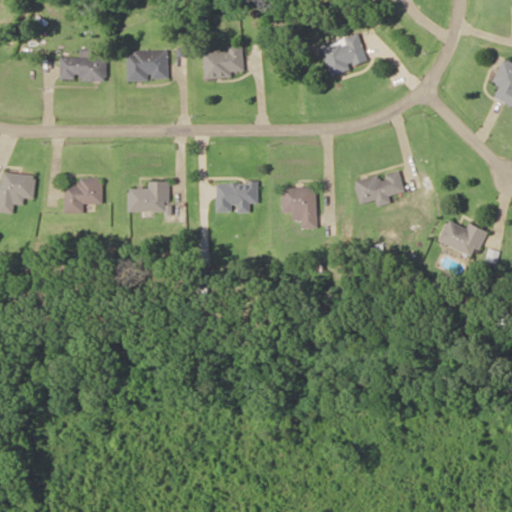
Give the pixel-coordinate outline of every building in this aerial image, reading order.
[(323,46),(332,75),(369,64),(360,35),(323,46)] [(206,79),(233,78),(233,73),(245,72),(244,45),(228,45),(229,53),(206,53),(206,79)] [(169,51),(129,51),(129,81),(169,81),(169,51)] [(62,81),(108,81),(108,58),(62,58),(62,81)] [(497,99),(511,105),(511,62),(506,60),(496,84),(502,87),(497,99)] [(357,182),(362,205),(378,201),(380,207),(393,204),(392,197),(407,193),(402,171),(357,182)] [(37,177),(5,173),(0,213),(15,215),(16,205),(25,206),(25,199),(34,200),(37,177)] [(66,213),(87,213),(88,204),(103,205),(104,180),(81,179),(81,186),(67,186),(66,213)] [(171,182),(151,182),(151,190),(131,190),(130,212),(171,213),(171,182)] [(260,204),(259,183),(219,183),(219,213),(237,213),(237,214),(252,214),(252,204),(260,204)] [(318,229),(318,189),(284,189),(285,213),(295,213),(295,221),(304,221),(304,229),(318,229)] [(472,223),(470,228),(449,220),(441,242),(479,256),(489,230),(472,223)]
